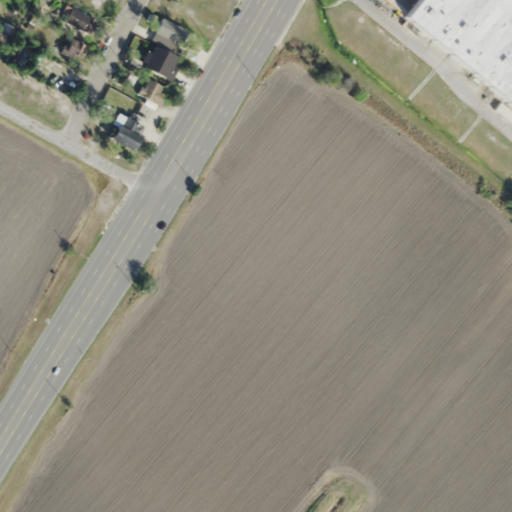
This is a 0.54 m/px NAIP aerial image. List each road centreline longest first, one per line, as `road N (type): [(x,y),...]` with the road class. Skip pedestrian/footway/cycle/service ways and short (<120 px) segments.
road 1 (secondary): [(272,0),(0,458)]
road 2 (residential): [(0,104),(156,202)]
road 3 (residential): [(70,143),(143,0)]
